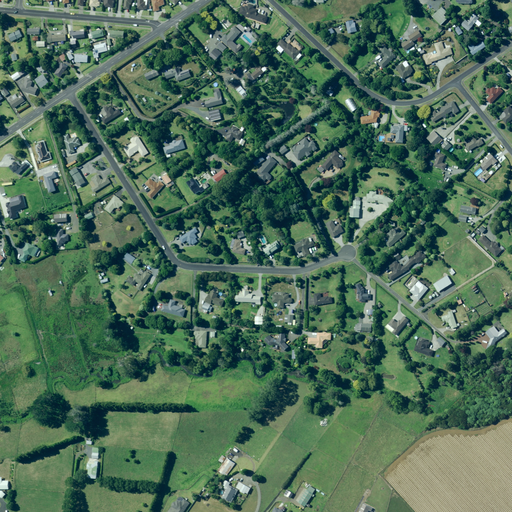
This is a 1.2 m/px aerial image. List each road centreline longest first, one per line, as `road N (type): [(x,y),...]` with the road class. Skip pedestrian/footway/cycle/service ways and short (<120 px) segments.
road 1 (residential): [(68,91),(180,265),(291,271),(346,253)]
road 2 (residential): [(270,0),(385,101),(417,102),(455,81)]
road 3 (residential): [(160,30),(146,22),(18,11)]
